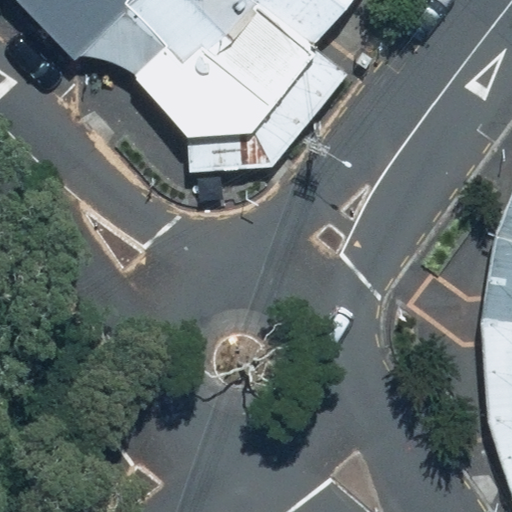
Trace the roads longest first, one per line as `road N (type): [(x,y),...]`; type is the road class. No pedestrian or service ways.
road 1 (tertiary): [(122,335),(6,130)]
road 2 (tertiary): [(6,130),(205,244)]
road 3 (secondary): [(400,149),(507,0)]
road 4 (secondary): [(246,240),(400,149)]
road 5 (secondary): [(400,149),(344,307)]
road 6 (secondary): [(122,335),(149,280),(205,244)]
road 7 (tertiary): [(350,393),(399,511)]
road 8 (secondary): [(350,393),(331,429),(301,456),(258,473)]
road 9 (secondary): [(246,240),(275,246),(321,274),(344,307)]
road 10 (secondary): [(94,511),(125,393)]
